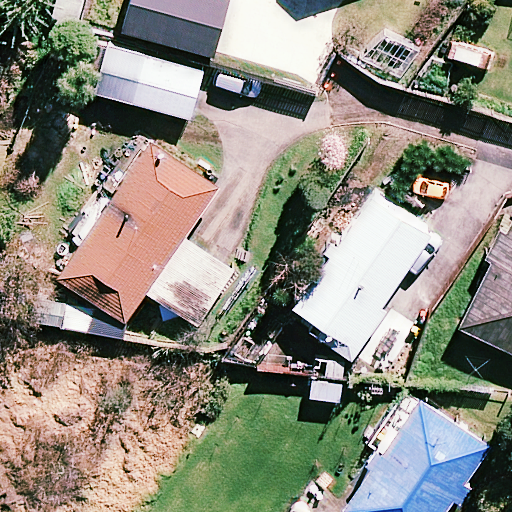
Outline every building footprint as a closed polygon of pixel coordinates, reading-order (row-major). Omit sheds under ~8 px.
[(227,0),(132,0),(125,26),(214,50),(227,0)] [(203,67),(109,40),(96,85),(191,112),(203,67)] [(217,181),(144,133),(56,270),(126,316),(146,285),(199,319),(235,264),(184,231),(217,181)] [(431,226),(372,186),(288,308),(352,352),(386,304),(380,300),(431,226)] [(511,211),(459,319),(511,345),(511,211)] [(350,410),(351,389),(285,384),(283,405),(350,410)] [(439,511),(491,441),(422,391),(343,501),(358,511),(439,511)]
